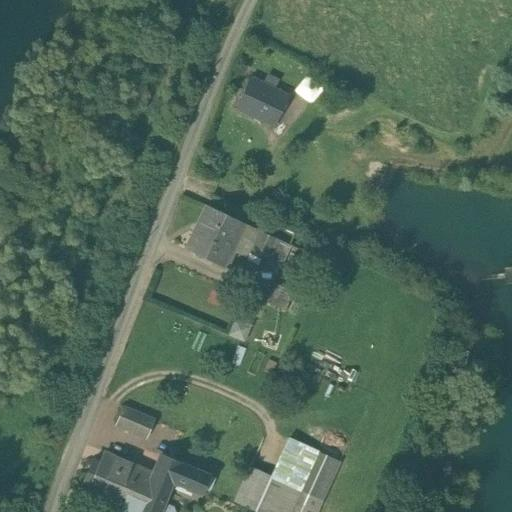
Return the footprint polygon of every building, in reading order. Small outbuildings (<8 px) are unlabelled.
[(251,78),(235,109),(273,127),(288,96),(251,78)] [(248,226),(206,205),(185,248),(227,268),(248,226)] [(264,259),(274,238),(260,232),(250,252),(264,259)] [(158,418),(125,406),(118,425),(151,438),(158,418)] [(273,478),(248,468),(234,504),(254,511),(318,511),(339,461),(288,441),(273,478)] [(152,472),(104,452),(86,497),(122,511),(158,511),(162,503),(171,480),(152,472)] [(207,476),(159,456),(152,472),(171,480),(178,483),(178,484),(200,493),(207,476)] [(173,511),(172,507),(162,503),(158,511),(173,511)]
